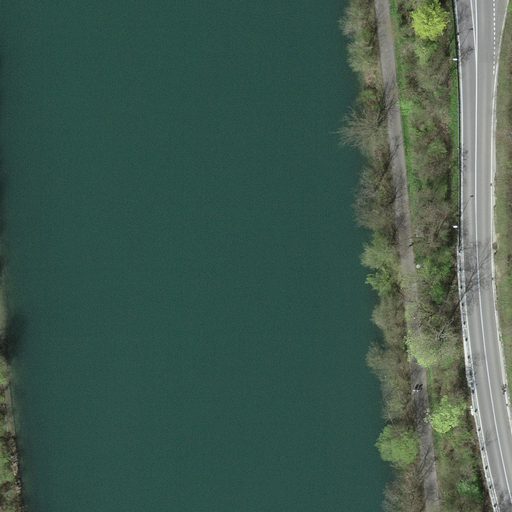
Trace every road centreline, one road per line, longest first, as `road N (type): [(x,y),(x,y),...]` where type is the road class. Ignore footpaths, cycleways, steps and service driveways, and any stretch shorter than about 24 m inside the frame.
road 1 (unclassified): [(378,0),(436,511)]
road 2 (secondary): [(511,505),(482,349),(478,52)]
